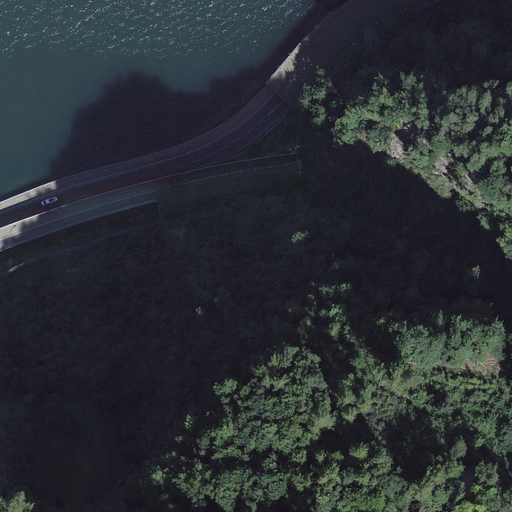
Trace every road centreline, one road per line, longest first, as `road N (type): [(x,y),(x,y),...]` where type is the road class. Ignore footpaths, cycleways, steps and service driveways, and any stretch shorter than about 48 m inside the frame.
road 1 (motorway): [(511,227),(363,264),(0,429)]
road 2 (motorway): [(511,150),(299,162),(185,181),(0,239)]
road 3 (primary): [(0,222),(230,144),(284,98),(328,45),(389,0)]
road 4 (motorway): [(191,511),(346,420),(511,349)]
